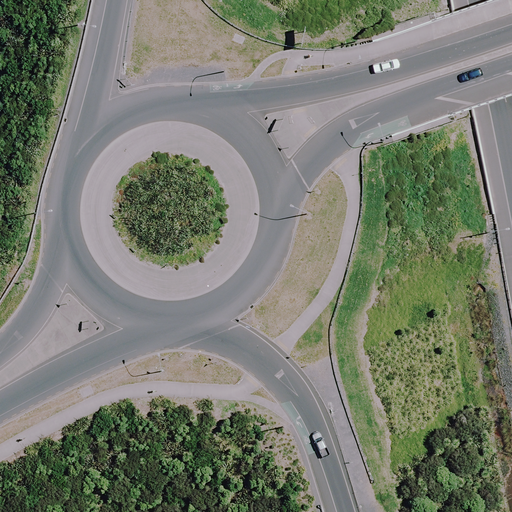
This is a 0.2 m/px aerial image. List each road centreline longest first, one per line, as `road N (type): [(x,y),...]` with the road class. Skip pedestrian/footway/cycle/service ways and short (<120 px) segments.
road 1 (primary): [(187,102),(294,85),(511,21)]
road 2 (primary): [(511,60),(370,114),(326,143),(280,194)]
road 3 (motorway): [(342,511),(292,386),(195,319)]
road 4 (secondary): [(159,322),(0,403)]
road 5 (primary): [(280,194),(271,259),(226,307),(195,319)]
road 6 (primary): [(187,102),(220,112),(248,133),(280,194)]
road 7 (primary): [(65,249),(62,184),(96,128)]
road 8 (motorway): [(96,128),(116,0)]
road 9 (primary): [(159,322),(101,299),(65,249)]
road 10 (secondary): [(0,352),(65,249)]
